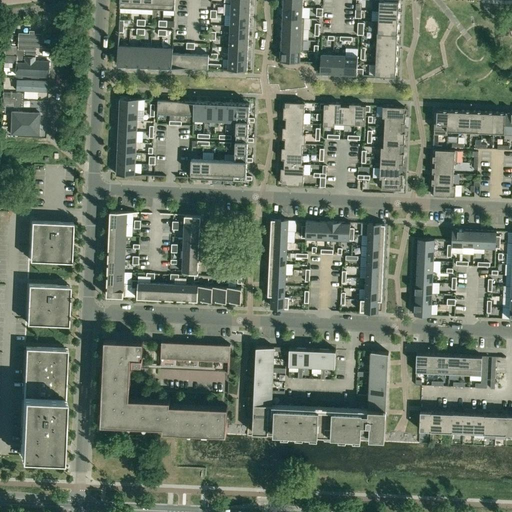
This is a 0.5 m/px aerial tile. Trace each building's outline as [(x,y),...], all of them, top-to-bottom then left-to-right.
[(142,0),(142,8),(153,8),(153,0),(142,0)] [(153,0),(153,8),(164,9),(164,0),(153,0)] [(164,0),(164,9),(175,9),(175,0),(164,0)] [(395,0),(379,0),(379,11),(399,11),(399,0),(395,0)] [(231,4),(231,15),(250,16),(250,5),(231,4)] [(283,6),(282,17),(302,18),(302,17),(302,7),(283,6)] [(379,21),(398,22),(399,11),(379,11),(379,21)] [(231,15),(230,26),(249,26),(250,16),(231,15)] [(282,17),(282,28),(304,29),(304,18),(302,17),(302,18),(282,17)] [(374,21),(374,32),(377,33),(377,32),(398,33),(398,22),(379,21),(374,21)] [(230,26),(230,36),(249,37),(249,26),(230,26)] [(282,28),(282,39),(303,40),(304,29),(282,28)] [(19,32),(18,46),(43,47),(44,33),(19,32)] [(377,33),(377,43),(397,44),(398,33),(377,32),(377,33)] [(230,36),(229,47),(248,48),(249,37),(230,36)] [(282,39),(281,49),(300,50),(300,51),(303,51),(303,40),(282,39)] [(377,43),(376,54),(397,55),(397,44),(377,43)] [(118,45),(117,64),(129,65),(130,46),(118,45)] [(130,46),(129,65),(139,65),(140,46),(130,46)] [(140,46),(139,65),(150,66),(151,47),(140,46)] [(151,47),(150,66),(161,66),(162,47),(151,47)] [(162,47),(161,66),(172,67),(173,53),(173,48),(162,47)] [(229,47),(229,58),(248,59),(248,48),(229,47)] [(281,49),(281,61),(300,62),(300,51),(300,50),(281,49)] [(321,62),(320,73),(333,74),(333,54),(334,54),(334,52),(321,51),(321,54),(321,56),(321,62)] [(25,54),(16,54),(4,53),(3,71),(15,72),(16,60),(25,61),(25,54)] [(173,53),(172,67),(190,67),(190,54),(173,53)] [(190,54),(190,67),(208,68),(209,54),(190,54)] [(333,54),(333,74),(345,74),(345,55),(334,54),(333,54)] [(376,54),(376,64),(396,65),(397,55),(376,54)] [(345,55),(345,74),(357,75),(357,74),(357,68),(358,55),(345,55)] [(49,59),(26,58),(26,61),(17,61),(16,74),(48,76),(49,59)] [(229,58),(228,69),(247,70),(248,59),(229,58)] [(376,64),(375,76),(396,77),(396,65),(376,64)] [(16,88),(47,90),(48,80),(16,78),(16,88)] [(14,100),(23,100),(24,92),(3,91),(3,100),(14,100)] [(120,97),(119,109),(139,109),(139,98),(120,97)] [(158,99),(157,113),(176,114),(177,100),(158,99)] [(177,100),(176,114),(193,114),(194,101),(177,100)] [(193,114),(193,119),(204,120),(205,101),(194,101),(193,114)] [(205,101),(204,120),(215,120),(216,102),(205,101)] [(284,106),(284,112),(304,113),(305,101),(296,101),(296,102),(285,101),(285,106),(284,106)] [(216,102),(215,120),(226,121),(227,102),(216,102)] [(227,102),(226,121),(236,121),(237,103),(227,102)] [(324,109),(323,125),(335,125),(335,123),(334,123),(335,102),(329,102),(329,103),(324,103),(324,109)] [(335,102),(334,123),(335,123),(344,124),(345,104),(341,104),(341,103),(335,102)] [(237,103),(236,121),(249,121),(249,117),(250,103),(237,103)] [(345,104),(344,124),(355,124),(355,103),(350,103),(350,104),(345,104)] [(355,103),(355,124),(365,124),(366,111),(366,105),(361,105),(361,104),(355,103)] [(383,104),(383,117),(385,117),(406,117),(406,112),(405,112),(405,107),(394,106),(394,105),(383,104)] [(16,114),(16,126),(48,128),(49,116),(38,116),(38,108),(23,107),(23,114),(16,114)] [(119,109),(119,119),(138,120),(139,109),(119,109)] [(435,123),(434,134),(436,134),(448,135),(448,129),(447,129),(448,110),(448,109),(448,110),(437,110),(437,123),(435,123)] [(448,110),(447,129),(448,129),(458,130),(459,130),(460,110),(448,110)] [(458,130),(458,132),(470,133),(471,111),(460,110),(459,130),(458,130)] [(306,121),(316,122),(316,111),(306,111),(306,121)] [(471,111),(470,133),(482,133),(482,131),(482,111),(471,111)] [(482,111),(482,131),(493,131),(494,112),(482,111)] [(284,112),(283,118),(285,118),(284,122),(304,123),(304,113),(284,112)] [(493,131),(492,134),(504,134),(505,112),(494,112),(493,131)] [(385,117),(385,127),(404,128),(404,123),(405,123),(406,117),(385,117)] [(119,119),(118,130),(138,131),(138,120),(119,119)] [(236,139),(235,141),(248,141),(248,138),(249,121),(236,121),(236,139)] [(283,126),(283,132),(304,133),(304,123),(284,122),(284,127),(283,126)] [(385,127),(384,137),(405,138),(405,132),(404,132),(404,128),(385,127)] [(118,130),(118,141),(137,142),(138,131),(118,130)] [(283,132),(283,138),(284,138),(284,143),(303,143),(303,144),(305,144),(306,133),(304,133),(283,132)] [(384,147),(403,148),(403,144),(405,144),(405,138),(384,137),(384,147)] [(118,141),(117,152),(137,153),(137,142),(118,141)] [(235,160),(235,161),(247,161),(247,157),(248,141),(235,141),(235,142),(235,160)] [(282,147),(282,153),(303,154),(303,144),(303,143),(284,143),(283,147),(282,147)] [(381,146),(381,157),(404,158),(404,152),(403,152),(403,148),(384,147),(381,146)] [(433,161),(435,161),(454,162),(457,162),(458,150),(442,149),(436,149),(435,155),(433,155),(433,161)] [(117,152),(117,163),(136,163),(137,153),(117,152)] [(282,153),(282,159),(283,159),(283,163),(302,164),(302,163),(303,154),(282,153)] [(381,157),(380,167),(402,168),(402,164),(404,164),(404,158),(381,157)] [(191,176),(191,177),(202,178),(203,159),(192,158),(191,158),(191,176)] [(203,159),(202,178),(213,178),(213,159),(203,159)] [(213,159),(213,178),(223,179),(224,160),(213,159)] [(224,160),(223,179),(234,179),(235,161),(235,160),(224,160)] [(235,161),(234,179),(246,179),(246,176),(247,161),(235,161)] [(432,172),(432,173),(435,173),(435,172),(454,173),(454,162),(435,161),(435,166),(433,166),(432,172)] [(117,163),(116,174),(136,175),(136,163),(117,163)] [(281,167),(281,173),(304,174),(305,164),(302,163),(302,164),(283,163),(282,167),(281,167)] [(380,167),(380,178),(382,178),(403,179),(403,173),(402,173),(402,168),(380,167)] [(432,178),(432,184),(434,184),(453,184),(454,173),(435,172),(435,173),(434,178),(432,178)] [(281,173),(281,179),(282,179),(282,184),(293,184),(293,186),(304,186),(304,174),(281,173)] [(382,178),(382,190),(390,190),(390,189),(401,189),(401,184),(403,184),(403,179),(382,178)] [(434,184),(434,195),(455,196),(456,184),(453,184),(434,184)] [(110,210),(110,223),(127,224),(127,211),(110,210)] [(185,214),(185,226),(201,226),(201,214),(185,214)] [(271,219),(271,230),(288,231),(288,220),(271,219)] [(31,220),(30,259),(71,261),(73,222),(31,220)] [(306,232),(306,238),(317,238),(318,221),(306,220),(306,226),(306,232)] [(318,221),(317,238),(328,239),(328,221),(318,221)] [(328,221),(328,239),(338,239),(339,222),(328,221)] [(339,222),(338,239),(350,240),(350,234),(350,228),(350,222),(339,222)] [(110,223),(109,235),(126,236),(127,224),(110,223)] [(385,224),(368,223),(368,234),(385,235),(385,224)] [(185,226),(184,237),(200,238),(201,226),(185,226)] [(452,245),(452,246),(463,246),(464,229),(453,229),(452,245)] [(464,229),(463,246),(474,247),(475,230),(464,229)] [(271,230),(270,241),(287,242),(288,231),(271,230)] [(475,230),(474,247),(485,247),(485,230),(475,230)] [(485,230),(485,247),(496,248),(497,230),(485,230)] [(357,245),(366,245),(366,234),(357,234),(357,245)] [(385,235),(368,234),(367,245),(384,246),(385,235)] [(109,235),(109,247),(126,248),(126,236),(109,235)] [(184,237),(184,249),(200,249),(200,238),(184,237)] [(417,237),(417,249),(434,250),(435,238),(417,237)] [(322,241),(323,248),(330,247),(329,240),(322,241)] [(270,241),(270,252),(287,252),(287,242),(270,241)] [(384,246),(367,245),(367,256),(384,257),(384,246)] [(109,247),(108,259),(125,260),(126,248),(109,247)] [(184,249),(183,260),(199,261),(200,249),(184,249)] [(417,249),(416,260),(434,261),(434,250),(417,249)] [(270,252),(269,262),(286,263),(287,252),(270,252)] [(384,257),(367,256),(366,267),(383,268),(384,257)] [(108,259),(108,271),(125,272),(125,260),(108,259)] [(183,260),(182,272),(199,272),(199,261),(183,260)] [(313,281),(323,282),(324,260),(313,260),(313,281)] [(416,260),(416,271),(433,271),(434,261),(416,260)] [(269,262),(269,273),(286,274),(286,263),(269,262)] [(383,268),(366,267),(366,278),(383,278),(383,268)] [(108,271),(107,283),(116,283),(124,284),(124,283),(125,272),(108,271)] [(416,271),(416,281),(433,282),(433,271),(416,271)] [(269,273),(269,284),(286,285),(286,274),(269,273)] [(383,278),(366,278),(365,288),(382,289),(383,278)] [(416,281),(415,292),(432,293),(433,282),(416,281)] [(138,288),(137,297),(150,297),(150,282),(138,282),(138,284),(138,288)] [(150,282),(150,297),(162,298),(162,283),(150,282)] [(29,283),(27,322),(68,324),(70,285),(29,283)] [(107,283),(107,295),(126,296),(127,296),(127,295),(126,295),(127,283),(124,283),(124,284),(116,283),(107,283)] [(162,283),(162,298),(174,298),(174,283),(162,283)] [(174,283),(174,298),(186,299),(186,284),(174,283)] [(186,284),(186,299),(198,299),(198,284),(186,284)] [(198,284),(198,299),(212,300),(213,285),(198,284)] [(269,284),(268,295),(272,296),(272,295),(285,296),(285,295),(286,285),(269,284)] [(213,285),(212,300),(227,301),(227,286),(213,285)] [(227,286),(227,301),(241,301),(242,286),(227,286)] [(382,289),(365,288),(365,299),(361,299),(382,300),(382,289)] [(415,292),(415,303),(432,304),(432,293),(415,292)] [(272,296),(272,306),(282,307),(289,308),(289,295),(285,295),(285,296),(272,295),(272,296)] [(382,300),(361,299),(360,311),(367,311),(377,311),(378,300),(382,300)] [(415,303),(414,314),(431,315),(432,304),(415,303)] [(105,338),(101,423),(164,426),(164,430),(227,433),(228,406),(226,405),(226,409),(166,407),(166,403),(121,400),(121,398),(126,398),(127,358),(133,358),(133,362),(142,363),(143,352),(143,340),(105,338)] [(230,344),(162,341),(161,357),(230,360),(230,355),(230,344)] [(63,348),(26,346),(22,444),(63,445),(67,354),(63,354),(63,348)] [(257,346),(256,357),(274,358),(274,351),(280,351),(280,347),(274,347),(274,346),(257,346)] [(301,365),(301,348),(290,347),(290,348),(289,359),(289,365),(299,365),(301,365)] [(312,366),(313,348),(301,348),(301,365),(303,366),(312,366)] [(323,366),(324,349),(313,348),(312,366),(321,366),(323,366)] [(335,367),(336,352),(336,350),(336,349),(324,349),(323,366),(326,367),(335,367)] [(388,363),(389,352),(371,351),(371,355),(371,362),(388,363)] [(417,352),(416,371),(427,372),(428,353),(417,352)] [(428,353),(427,372),(438,372),(439,353),(428,353)] [(439,353),(438,372),(449,373),(450,354),(439,353)] [(450,354),(449,373),(460,373),(460,354),(450,354)] [(460,354),(460,373),(470,374),(471,355),(460,354)] [(471,355),(470,374),(482,374),(482,369),(482,365),(482,360),(482,356),(482,355),(471,355)] [(274,358),(256,357),(255,369),(273,370),(273,368),(274,358)] [(388,375),(388,363),(371,362),(370,372),(370,374),(388,375)] [(273,381),(273,372),(273,370),(255,369),(255,380),(273,381)] [(387,386),(388,375),(370,374),(370,376),(370,385),(387,386)] [(272,390),(273,381),(255,380),(254,392),(272,392),(272,390)] [(387,398),(387,386),(370,385),(369,395),(369,397),(387,398)] [(272,404),(272,395),(272,392),(254,392),(254,403),(272,404)] [(386,410),(387,398),(369,397),(369,399),(368,409),(384,410),(386,410)] [(254,403),(253,432),(385,438),(386,430),(386,424),(386,414),(386,410),(384,410),(368,409),(272,404),(254,403)] [(421,410),(420,429),(431,430),(432,411),(421,410)] [(432,411),(431,430),(442,430),(442,411),(432,411)] [(442,411),(442,430),(452,431),(453,412),(442,411)] [(453,412),(452,431),(463,431),(464,412),(453,412)] [(464,412),(463,431),(474,432),(475,413),(464,412)] [(475,413),(474,432),(485,432),(486,413),(475,413)] [(486,413),(485,432),(496,433),(496,414),(486,413)] [(496,414),(496,433),(506,433),(507,414),(496,414)]
